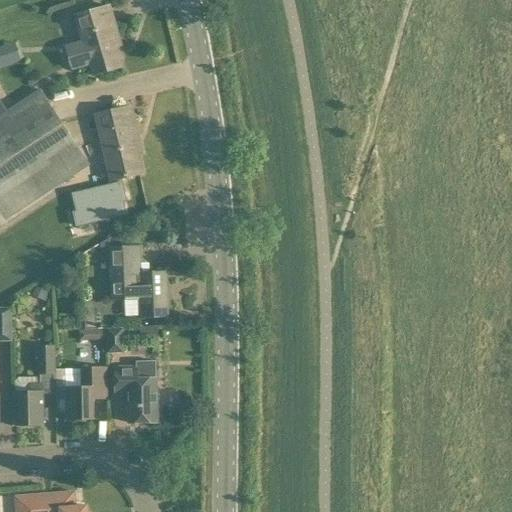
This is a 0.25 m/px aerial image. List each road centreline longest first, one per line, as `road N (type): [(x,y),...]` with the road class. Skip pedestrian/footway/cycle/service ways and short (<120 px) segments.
road 1 (tertiary): [(225,511),(223,272),(211,125),(186,0)]
road 2 (residential): [(0,466),(95,458),(125,466),(144,486),(150,511)]
